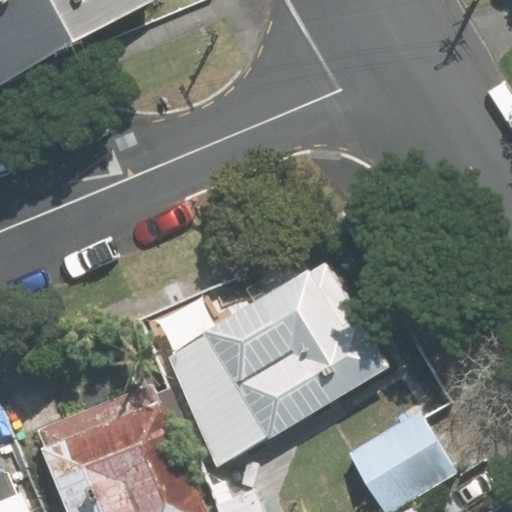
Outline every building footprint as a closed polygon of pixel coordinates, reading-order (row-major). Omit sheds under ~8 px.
[(0,0),(0,79),(3,86),(158,0),(0,0)] [(222,469),(396,366),(330,258),(174,354),(222,469)] [(212,511),(159,382),(43,429),(77,511),(212,511)] [(425,411),(355,453),(391,511),(405,511),(465,476),(425,411)] [(480,511),(467,487),(420,511),(480,511)] [(43,511),(33,489),(0,503),(0,511),(43,511)]
